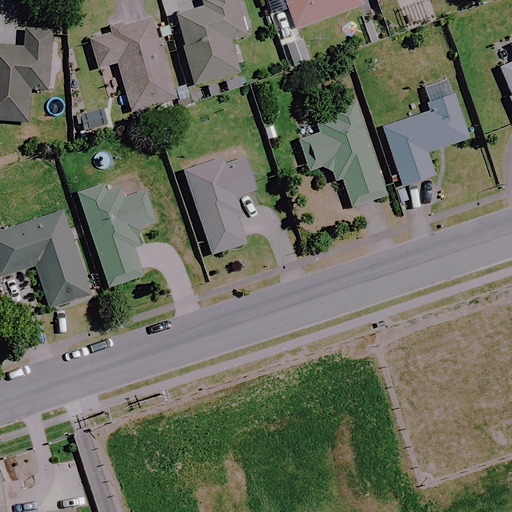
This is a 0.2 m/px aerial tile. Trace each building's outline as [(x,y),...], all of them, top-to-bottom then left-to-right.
[(174,15),(183,46),(180,46),(192,87),(239,73),(230,41),(246,36),(235,0),(199,0),(202,7),(174,15)] [(363,5),(361,0),(282,0),(294,30),(363,5)] [(110,34),(88,41),(97,69),(116,64),(130,113),(177,99),(160,42),(158,43),(151,18),(122,27),(121,23),(108,27),(110,34)] [(22,47),(0,44),(0,121),(28,124),(31,90),(46,92),(52,31),(23,28),(22,47)] [(511,44),(509,46),(511,53),(511,61),(498,68),(510,97),(507,98),(511,108),(511,44)] [(428,112),(380,128),(401,188),(434,176),(427,154),(442,149),(469,140),(453,95),(451,95),(446,80),(423,88),(428,103),(425,104),(428,112)] [(385,197),(355,101),(326,110),(328,117),(313,122),(316,133),(296,140),(307,173),(321,169),(332,174),(334,182),(341,180),(351,208),(385,197)] [(223,158),(181,172),(210,256),(246,244),(236,216),(240,214),(235,197),(256,190),(245,157),(225,164),(223,158)] [(143,231),(141,227),(156,223),(146,190),(105,204),(100,188),(75,196),(106,290),(140,278),(131,250),(140,247),(136,234),(143,231)] [(87,298),(60,214),(0,233),(0,278),(32,268),(46,311),(87,298)]
